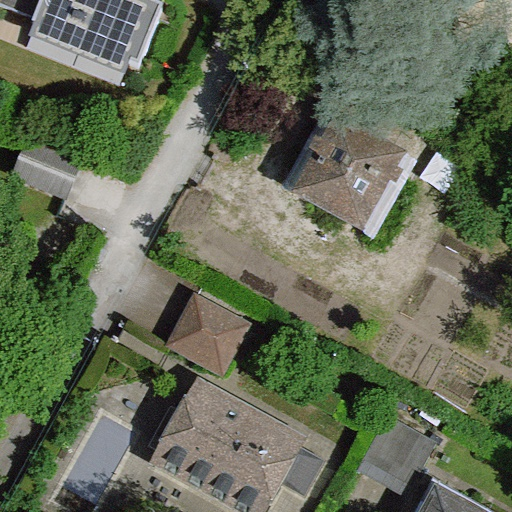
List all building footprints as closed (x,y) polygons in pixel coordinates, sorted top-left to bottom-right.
[(45,0),(0,0),(0,3),(39,20),(45,0)] [(165,10),(139,0),(45,0),(39,20),(35,28),(141,72),(165,10)] [(330,124),(294,191),(373,233),(409,166),(330,124)] [(198,301),(171,349),(224,378),(250,329),(198,301)] [(201,393),(161,464),(248,511),(263,511),(299,447),(201,393)] [(438,443),(391,418),(364,463),(411,489),(438,443)]
